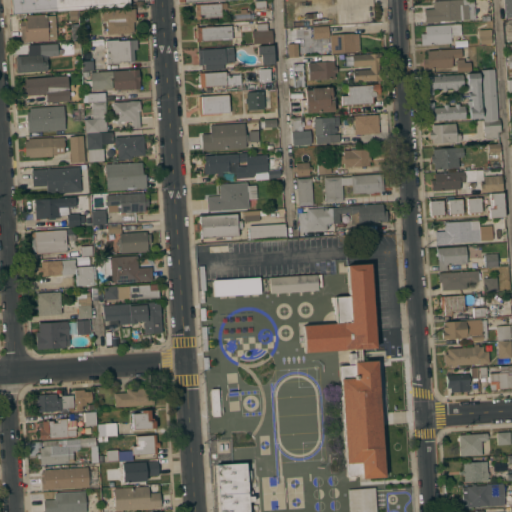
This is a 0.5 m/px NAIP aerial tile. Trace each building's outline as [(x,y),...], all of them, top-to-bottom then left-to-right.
[(11,14),(10,0),(128,0),(129,6),(11,14)] [(265,0),(265,8),(254,9),(254,1),(265,0)] [(473,0),(475,19),(444,21),(444,22),(424,23),(423,9),(433,9),(433,0),(473,0)] [(502,0),(511,0),(511,17),(504,18),(502,0)] [(220,3),(221,17),(199,18),(200,19),(196,20),(195,16),(194,4),(220,3)] [(134,8),(135,22),(133,22),(133,32),(107,34),(106,21),(102,21),(101,11),(134,8)] [(238,12),(238,10),(244,9),(244,12),(249,12),(249,19),(244,19),(244,22),(234,22),(234,20),(233,13),(238,12)] [(69,20),(68,12),(76,11),(77,19),(69,20)] [(54,15),(56,38),(48,39),(48,40),(21,42),(19,21),(25,21),(25,15),(32,15),(46,14),(46,16),(54,15)] [(266,23),(267,30),(271,29),(272,43),(252,44),(251,30),(255,30),(255,24),(266,23)] [(460,24),(461,35),(452,36),(452,37),(450,37),(451,43),(421,45),(420,34),(425,33),(424,26),(460,24)] [(230,25),(231,39),(199,41),(199,42),(195,42),(195,38),(196,38),(196,27),(230,25)] [(327,27),(328,38),(314,39),(313,28),(327,27)] [(479,44),(478,30),(490,30),(491,43),(479,44)] [(353,32),(353,34),(357,34),(359,51),(355,51),(355,52),(330,54),(330,51),(317,52),(316,40),(329,39),(329,34),(353,32)] [(106,56),(107,56),(106,47),(105,48),(105,40),(117,39),(117,40),(136,39),(137,49),(133,49),(134,61),(133,61),(133,62),(128,63),(128,61),(119,62),(119,63),(106,63),(106,56)] [(39,54),(39,45),(57,44),(57,55),(46,56),(47,71),(16,73),(15,56),(39,54)] [(296,57),(295,44),(286,44),(287,57),(296,57)] [(272,45),(273,64),(261,65),(260,54),(257,54),(256,46),(272,45)] [(232,47),(233,62),(226,63),(226,64),(223,64),(224,69),(205,70),(204,64),(203,64),(203,65),(198,65),(197,48),(198,48),(198,49),(232,47)] [(461,48),(461,58),(451,58),(452,67),(422,69),(422,58),(427,58),(426,50),(461,48)] [(352,70),(369,69),(369,65),(352,66),(351,55),(379,53),(379,57),(378,57),(379,80),(379,82),(377,82),(377,80),(371,80),(371,81),(353,82),(352,70)] [(93,54),(93,60),(92,60),(93,70),(82,71),(81,54),(93,54)] [(463,59),(464,62),(470,62),(470,71),(456,72),(456,59),(463,59)] [(333,60),(333,66),(336,66),(336,73),(334,73),(335,78),(308,80),(307,62),(333,60)] [(303,86),(293,87),(292,63),(302,63),(303,86)] [(138,69),(139,88),(113,90),(113,88),(91,90),(91,86),(84,86),(84,81),(90,80),(90,72),(138,69)] [(270,69),(270,81),(259,82),(258,69),(270,69)] [(480,70),(494,69),(497,120),(483,121),(480,70)] [(225,71),(225,72),(228,72),(228,75),(232,75),(233,85),(232,85),(232,87),(226,87),(226,85),(198,87),(197,84),(199,84),(199,82),(198,82),(198,75),(198,72),(225,71)] [(481,118),(469,118),(468,107),(471,107),(470,99),(468,99),(467,92),(469,92),(469,84),(467,84),(466,73),(478,72),(481,118)] [(416,89),(416,83),(424,83),(423,77),(462,74),(463,87),(458,87),(458,89),(453,90),(453,87),(447,87),(447,90),(442,90),(442,88),(433,88),(433,94),(425,95),(424,88),(418,89),(416,89)] [(67,75),(69,101),(46,102),(45,94),(21,96),(21,83),(24,83),(24,78),(67,75)] [(379,84),(380,94),(376,94),(375,95),(374,96),(373,97),(374,103),(341,105),(341,95),(347,95),(347,86),(379,84)] [(331,87),(331,98),(328,98),(328,100),(333,100),(333,111),(301,112),(300,100),(305,99),(304,89),(311,89),(311,87),(331,87)] [(264,109),(247,110),(246,103),(245,103),(244,98),(246,98),(246,92),(263,91),(264,109)] [(91,103),(91,101),(85,102),(84,94),(104,92),(105,102),(91,103)] [(198,114),(198,103),(203,102),(203,94),(221,93),(221,101),(220,101),(221,113),(198,114)] [(139,100),(140,107),(139,107),(140,110),(138,110),(139,128),(131,129),(131,121),(124,121),(124,123),(116,123),(116,122),(112,122),(112,118),(111,102),(139,100)] [(87,119),(87,116),(85,116),(85,105),(91,105),(91,103),(105,102),(106,107),(105,107),(106,131),(85,132),(84,119),(87,119)] [(465,118),(426,121),(425,102),(434,102),(434,108),(443,107),(443,104),(448,104),(448,107),(454,106),(454,104),(459,103),(459,106),(464,105),(465,118)] [(63,105),(64,130),(27,132),(26,112),(29,111),(29,107),(63,105)] [(354,134),(353,116),(378,114),(379,133),(354,134)] [(307,117),(307,118),(311,118),(311,120),(313,120),(313,118),(338,116),(339,126),(334,126),(334,127),(336,127),(336,133),(334,133),(334,134),(338,134),(339,142),(315,143),(314,130),(313,130),(312,125),(302,125),(303,130),(310,130),(311,144),(298,145),(298,147),(291,147),(289,118),(291,118),(307,117)] [(276,119),(276,127),(260,127),(260,121),(263,121),(263,120),(276,119)] [(499,120),(500,131),(497,131),(498,139),(485,140),(485,132),(483,133),(482,121),(483,121),(497,120),(499,120)] [(244,123),(244,134),(247,134),(247,142),(245,142),(245,148),(201,151),(200,135),(210,134),(209,125),(244,123)] [(455,123),(455,133),(460,133),(460,141),(433,143),(432,139),(429,139),(429,131),(432,131),(431,125),(455,123)] [(258,141),(248,142),(248,131),(257,130),(258,141)] [(143,135),(144,155),(131,156),(131,158),(117,159),(117,148),(114,148),(114,140),(109,143),(101,144),(102,149),(103,160),(89,161),(87,134),(114,132),(115,137),(143,135)] [(85,162),(70,163),(68,136),(83,135),(85,162)] [(51,137),(51,138),(63,137),(64,146),(63,146),(64,153),(51,154),(51,156),(28,157),(28,156),(24,156),(24,141),(27,141),(27,138),(51,137)] [(500,144),(501,150),(500,150),(500,152),(488,152),(488,145),(500,144)] [(462,147),(463,157),(458,157),(459,167),(433,169),(433,163),(431,163),(430,155),(432,155),(432,149),(462,147)] [(368,149),(369,157),(370,157),(371,161),(369,161),(369,166),(344,167),(343,163),(340,163),(340,159),(341,159),(340,155),(343,155),(342,150),(368,149)] [(234,172),(228,173),(227,171),(221,172),(222,176),(216,176),(216,173),(204,174),(203,164),(204,164),(204,156),(246,153),(246,156),(266,154),(267,173),(253,174),(253,177),(235,178),(234,172)] [(330,174),(317,174),(316,161),(329,161),(330,174)] [(141,162),(142,174),(145,174),(146,188),(106,190),(105,164),(141,162)] [(295,166),(295,163),(308,162),(308,166),(311,166),(311,171),(308,171),(309,175),(295,176),(295,172),(292,172),(292,166),(294,166),(295,166)] [(79,167),(81,191),(46,193),(45,185),(32,186),(31,170),(79,167)] [(482,170),(483,176),(501,175),(502,191),(481,192),(480,184),(483,184),(483,177),(475,178),(475,181),(461,182),(461,181),(459,181),(459,185),(460,185),(460,187),(459,187),(460,189),(431,191),(431,180),(434,180),(434,173),(482,170)] [(380,173),(380,177),(382,177),(383,184),(381,184),(381,192),(352,193),(351,184),(342,185),(342,201),(324,202),(323,177),(341,176),(341,177),(350,177),(350,175),(380,173)] [(312,205),(297,206),(296,179),(310,178),(312,205)] [(246,182),(246,185),(256,185),(256,198),(247,199),(248,208),(207,211),(206,197),(220,196),(219,184),(246,182)] [(143,192),(143,198),(147,197),(148,206),(144,206),(145,211),(120,212),(120,211),(113,212),(112,207),(116,207),(116,206),(106,206),(105,195),(143,192)] [(504,217),(489,218),(489,216),(487,217),(487,212),(488,212),(488,209),(487,209),(487,205),(488,205),(488,198),(489,198),(489,193),(502,192),(504,217)] [(95,207),(91,207),(90,195),(98,195),(99,200),(95,200),(95,207)] [(58,208),(59,217),(35,219),(33,200),(75,197),(75,206),(58,208)] [(480,197),(481,199),(482,199),(482,201),(481,201),(481,212),(479,212),(479,214),(477,214),(477,213),(474,213),(475,214),(469,214),(469,213),(468,213),(467,198),(480,197)] [(462,199),(463,214),(462,214),(462,215),(456,215),(456,214),(454,214),(454,215),(452,215),(451,214),(449,214),(448,203),(447,203),(447,201),(448,201),(448,199),(462,199)] [(443,202),(444,202),(444,204),(443,204),(443,215),(441,215),(441,216),(439,216),(439,215),(437,215),(437,216),(431,217),(431,216),(430,216),(430,215),(429,215),(429,213),(430,213),(430,209),(429,209),(428,207),(429,207),(429,204),(428,204),(428,203),(429,203),(429,201),(443,200),(443,202)] [(305,208),(382,203),(382,210),(386,210),(387,221),(350,223),(349,214),(351,214),(351,212),(339,213),(339,223),(326,224),(326,230),(299,232),(298,213),(306,212),(305,208)] [(104,210),(105,224),(93,225),(92,210),(104,210)] [(242,211),(243,222),(258,221),(257,210),(242,211)] [(66,214),(78,213),(78,216),(84,215),(85,225),(67,226),(66,214)] [(236,213),(236,221),(241,221),(241,228),(237,228),(238,236),(200,238),(199,216),(236,213)] [(478,220),(479,229),(480,229),(480,231),(489,230),(490,241),(479,241),(448,242),(448,244),(435,244),(434,231),(444,231),(443,222),(478,220)] [(285,223),(286,237),(249,240),(248,226),(285,223)] [(120,225),(120,233),(107,233),(107,225),(120,225)] [(65,229),(66,252),(32,254),(31,238),(32,238),(32,233),(34,233),(34,231),(65,229)] [(146,231),(146,234),(150,234),(150,244),(147,244),(147,251),(120,253),(120,252),(118,252),(117,242),(119,241),(119,233),(146,231)] [(91,245),(92,256),(80,257),(80,246),(91,245)] [(465,246),(466,263),(446,264),(447,270),(438,271),(437,256),(436,256),(436,248),(465,246)] [(496,253),(497,266),(484,267),(484,254),(496,253)] [(111,283),(110,274),(104,274),(103,259),(109,259),(109,257),(143,255),(144,267),(151,266),(152,280),(111,283)] [(96,284),(76,285),(76,281),(74,281),(73,277),(75,276),(75,274),(41,276),(41,272),(37,272),(37,267),(40,267),(40,261),(74,259),(75,267),(94,265),(96,284)] [(383,477),(361,478),(360,475),(346,476),(345,463),(344,463),(339,379),(340,379),(339,366),(348,365),(348,353),(353,353),(353,349),(303,352),(302,325),(335,323),(333,297),(348,296),(345,265),(369,263),(375,347),(360,348),(361,361),(376,360),(383,477)] [(478,281),(465,282),(466,289),(441,290),(440,282),(438,283),(437,273),(477,270),(478,281)] [(316,274),(317,290),(313,290),(313,291),(309,291),(309,290),(302,291),(302,292),(298,292),(298,291),(290,292),(286,293),(286,292),(279,292),(279,293),(275,293),(269,293),(268,277),(316,274)] [(259,277),(260,293),(213,296),(212,280),(259,277)] [(482,278),(496,277),(497,291),(483,292),(482,281),(482,278)] [(157,284),(157,290),(159,289),(159,298),(128,299),(128,298),(103,300),(103,288),(157,284)] [(102,288),(103,299),(91,300),(91,288),(102,288)] [(59,292),(60,314),(37,315),(36,293),(59,292)] [(85,298),(85,293),(90,293),(91,318),(77,318),(76,298),(85,298)] [(463,295),(464,311),(460,311),(460,312),(457,312),(457,311),(456,311),(456,312),(454,312),(454,311),(451,312),(451,314),(443,315),(443,309),(440,310),(439,297),(463,295)] [(119,324),(119,320),(103,321),(102,305),(153,302),(153,304),(159,304),(159,309),(160,310),(161,315),(160,315),(161,332),(144,333),(143,321),(140,321),(136,321),(136,323),(129,323),(119,324)] [(473,318),(473,310),(484,309),(485,317),(473,318)] [(481,319),(481,320),(486,319),(487,338),(482,339),(482,340),(470,341),(470,340),(465,340),(465,337),(442,339),(441,332),(444,332),(444,330),(442,330),(442,324),(443,324),(443,322),(481,319)] [(67,321),(67,322),(75,321),(75,320),(89,320),(90,334),(76,335),(76,333),(68,334),(69,345),(65,345),(65,347),(36,349),(35,332),(38,331),(38,323),(67,321)] [(510,339),(496,340),(495,326),(509,325),(510,339)] [(510,341),(511,357),(498,358),(497,342),(510,341)] [(473,347),(473,344),(478,344),(478,346),(482,346),(482,351),(488,351),(488,363),(482,363),(483,364),(478,365),(478,364),(454,365),(454,366),(450,366),(450,365),(444,366),(443,354),(446,354),(446,348),(473,347)] [(499,373),(499,367),(511,366),(511,388),(495,389),(495,390),(489,390),(488,381),(487,381),(486,377),(488,377),(488,373),(499,373)] [(477,368),(477,378),(470,378),(469,369),(477,368)] [(486,377),(478,378),(478,368),(485,368),(486,377)] [(467,373),(468,391),(449,392),(449,388),(446,388),(445,375),(467,373)] [(126,392),(125,388),(152,387),(153,405),(114,407),(113,393),(126,392)] [(217,388),(219,416),(212,416),(210,389),(217,388)] [(86,402),(86,405),(82,406),(82,410),(75,411),(73,390),(90,389),(91,401),(86,402)] [(72,395),(73,407),(67,408),(68,413),(62,413),(61,411),(38,412),(38,406),(35,406),(35,395),(55,393),(56,398),(60,397),(60,396),(72,395)] [(132,429),(131,413),(141,413),(141,410),(149,410),(150,418),(153,418),(153,420),(154,420),(155,428),(132,429)] [(95,412),(96,425),(85,426),(84,413),(95,412)] [(52,420),(52,423),(58,422),(58,419),(68,418),(68,420),(75,420),(76,429),(75,429),(75,436),(39,439),(39,431),(39,427),(42,427),(41,421),(52,420)] [(105,436),(104,423),(115,422),(116,435),(105,436)] [(509,431),(510,444),(496,445),(495,432),(509,431)] [(486,433),(486,435),(487,435),(487,438),(486,438),(487,440),(480,441),(481,454),(459,456),(458,434),(486,433)] [(131,446),(136,446),(136,435),(155,434),(155,442),(159,442),(159,447),(156,447),(156,454),(132,455),(131,446)] [(74,447),(74,446),(67,447),(67,450),(72,450),(73,461),(68,462),(40,464),(39,448),(43,447),(43,446),(57,445),(57,446),(62,446),(62,439),(95,437),(95,445),(96,445),(98,462),(91,463),(90,446),(74,447)] [(117,449),(117,460),(106,461),(106,450),(117,449)] [(121,463),(157,461),(158,475),(146,476),(146,480),(145,480),(145,481),(122,482),(121,463)] [(486,461),(487,473),(488,473),(488,476),(487,476),(487,481),(463,482),(463,475),(461,475),(461,470),(462,470),(462,462),(486,461)] [(245,462),(247,496),(252,496),(253,501),(248,502),(248,511),(218,511),(215,464),(245,462)] [(87,467),(87,470),(96,470),(97,488),(88,488),(88,487),(41,490),(40,477),(41,477),(40,471),(43,471),(43,469),(87,467)] [(507,499),(511,498),(511,506),(486,508),(486,506),(462,507),(461,486),(471,486),(471,485),(475,484),(475,486),(485,485),(485,484),(506,483),(507,499)] [(147,486),(148,493),(159,492),(160,507),(114,510),(113,488),(147,486)] [(348,511),(347,489),(374,487),(375,511),(348,511)] [(54,499),(53,493),(85,491),(86,511),(43,511),(43,500),(54,499)]
